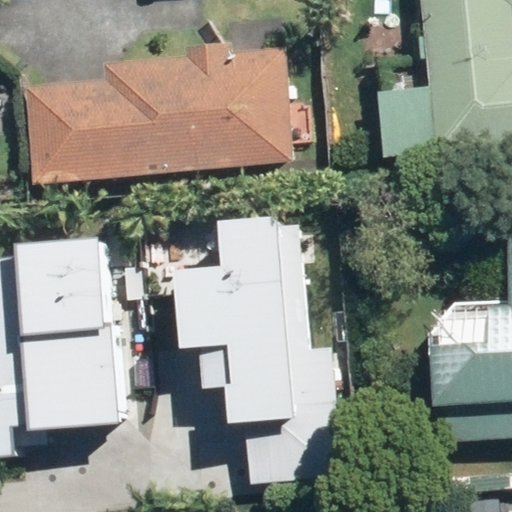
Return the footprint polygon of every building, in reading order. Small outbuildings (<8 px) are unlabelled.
[(386,92),(393,159),(511,146),(511,0),(428,0),(437,86),(386,92)] [(32,88),(41,184),(302,162),(292,49),(236,54),(235,43),(192,47),(193,57),(110,64),(112,81),(32,88)] [(215,348),(217,386),(247,384),(249,424),(265,423),(268,478),(351,473),(343,343),(326,344),(318,216),(235,221),(238,266),(194,269),(199,349),(215,348)] [(0,458),(29,456),(27,432),(132,423),(116,235),(27,243),(28,260),(0,262),(0,458)] [(443,350),(451,446),(511,441),(511,307),(496,309),(499,345),(443,350)]
